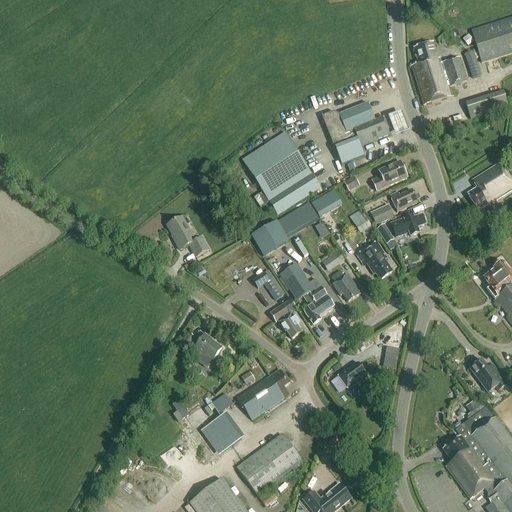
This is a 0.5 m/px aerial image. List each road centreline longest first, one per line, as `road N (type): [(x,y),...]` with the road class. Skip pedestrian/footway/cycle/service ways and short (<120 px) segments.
road 1 (unclassified): [(303,372),(0,169)]
road 2 (tertiary): [(429,296),(442,202),(403,84),(396,0)]
road 3 (track): [(199,296),(77,511)]
road 4 (tertiary): [(400,485),(401,421),(429,296)]
road 5 (unclassified): [(400,485),(383,484),(332,424),(303,372)]
road 6 (residential): [(303,372),(406,298),(429,296)]
